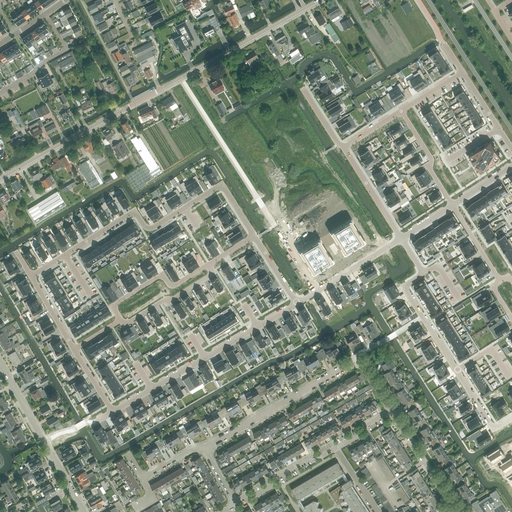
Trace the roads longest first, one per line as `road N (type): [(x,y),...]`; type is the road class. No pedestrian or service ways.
road 1 (unclassified): [(0,179),(320,0)]
road 2 (residential): [(30,275),(128,214),(151,228),(220,187),(253,235)]
road 3 (residential): [(493,428),(405,289),(423,273),(400,238)]
road 4 (residential): [(113,412),(296,304)]
road 5 (residential): [(202,446),(347,363),(363,365)]
road 6 (residential): [(83,511),(0,363)]
road 7 (tertiary): [(428,0),(511,130)]
road 8 (residential): [(120,320),(116,303),(155,277),(173,285),(207,264)]
road 9 (residential): [(296,304),(400,238)]
